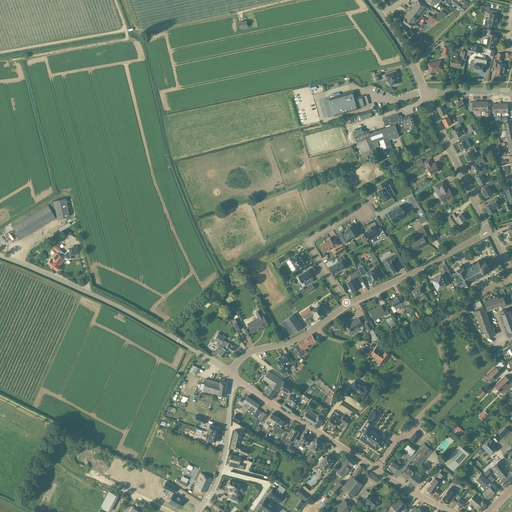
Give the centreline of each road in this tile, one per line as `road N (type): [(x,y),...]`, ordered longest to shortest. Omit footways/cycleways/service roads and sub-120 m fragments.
road 1 (tertiary): [(232,375),(121,308),(0,255)]
road 2 (tertiary): [(450,511),(232,375)]
road 3 (track): [(115,0),(120,31),(0,52)]
road 4 (tertiary): [(487,229),(424,94)]
road 5 (unclassified): [(346,304),(478,237)]
road 6 (unclassified): [(232,375),(244,355),(291,342),(346,304)]
road 7 (residential): [(363,213),(307,241),(346,304)]
road 8 (track): [(123,29),(127,39),(12,60)]
